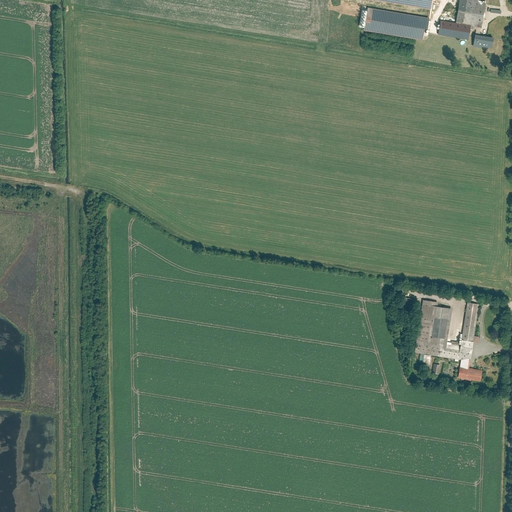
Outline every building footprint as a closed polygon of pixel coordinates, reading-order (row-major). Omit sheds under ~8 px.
[(482,0),(459,0),(455,22),(470,25),(470,28),(475,29),(475,31),(480,32),(486,1),(482,0)] [(429,17),(367,7),(363,31),(422,40),(424,29),(427,29),(429,17)] [(455,22),(440,20),(437,34),(468,39),(470,28),(470,25),(455,22)] [(493,36),(474,33),(472,46),(482,48),(482,46),(491,48),(493,36)] [(473,342),(473,341),(461,339),(460,342),(451,341),(451,342),(447,342),(452,308),(437,306),(438,302),(423,299),(414,352),(460,359),(470,361),(473,342)] [(479,304),(467,302),(461,339),(473,341),(474,336),(479,304)] [(422,354),(422,356),(419,356),(418,362),(429,364),(430,355),(422,354)] [(480,381),(482,370),(469,368),(470,361),(460,359),(457,378),(461,378),(461,379),(470,381),(470,380),(480,381)] [(440,365),(433,364),(432,373),(439,374),(440,365)]
